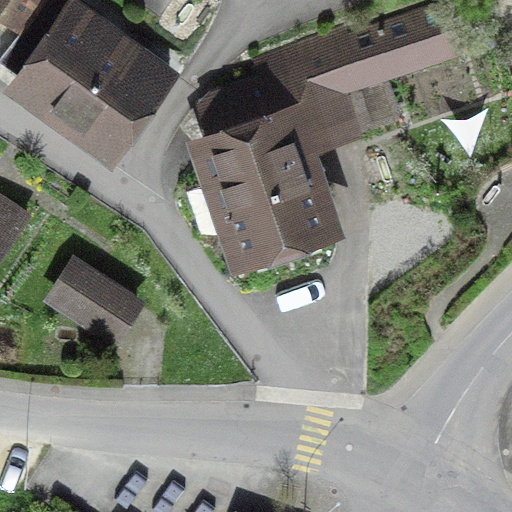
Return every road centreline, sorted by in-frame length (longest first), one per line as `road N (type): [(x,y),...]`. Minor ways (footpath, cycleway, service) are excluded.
road 1 (residential): [(293,435),(282,395),(194,264),(152,221),(0,116)]
road 2 (residential): [(0,413),(293,435)]
road 3 (unknown): [(241,0),(197,88),(105,186)]
road 4 (residential): [(511,330),(471,383),(426,472)]
road 5 (residential): [(293,435),(380,452),(426,472)]
